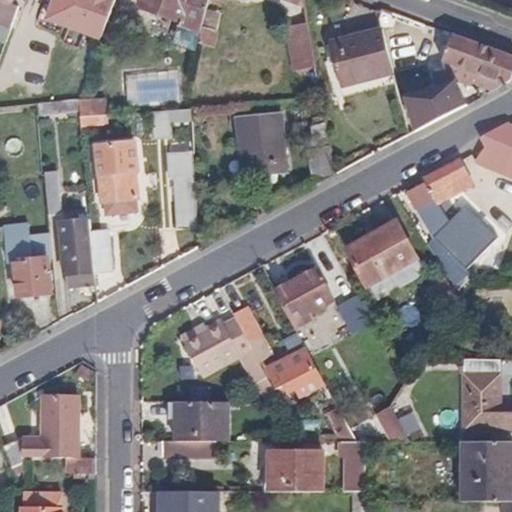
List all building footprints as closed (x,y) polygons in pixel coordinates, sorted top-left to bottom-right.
[(0,0),(0,26),(14,32),(22,10),(15,8),(17,0),(0,0)] [(58,0),(51,21),(103,39),(116,0),(58,0)] [(205,29),(210,0),(144,0),(140,11),(183,25),(176,48),(201,54),(203,44),(205,29)] [(314,63),(307,25),(288,29),(295,68),(314,63)] [(218,31),(205,29),(203,44),(215,46),(218,31)] [(397,73),(386,30),(335,45),(347,89),(397,73)] [(511,57),(456,36),(445,62),(450,78),(481,86),(481,84),(502,89),(511,82),(511,57)] [(181,74),(128,77),(130,112),(183,109),(181,74)] [(456,84),(453,85),(409,101),(418,134),(468,107),(465,98),(463,99),(456,84)] [(37,106),(38,120),(82,112),(82,108),(81,101),(37,106)] [(82,112),(83,122),(110,120),(109,105),(82,108),(82,112)] [(171,140),(169,115),(156,116),(156,141),(171,140)] [(245,179),(265,177),(266,185),(279,183),(278,175),(287,174),(281,115),(239,120),(245,179)] [(317,188),(337,178),(328,126),(314,128),(317,150),(311,151),(317,188)] [(511,134),(502,130),(482,141),(487,150),(479,167),(511,180),(511,134)] [(103,205),(110,204),(111,217),(139,214),(138,202),(142,201),(137,149),(98,153),(103,205)] [(181,232),(199,232),(195,157),(171,159),(173,181),(178,181),(181,232)] [(461,163),(424,183),(428,187),(409,197),(418,212),(432,203),(472,182),(461,163)] [(47,177),(53,218),(66,217),(62,175),(47,177)] [(436,240),(448,228),(432,203),(418,212),(436,240)] [(436,240),(464,266),(474,255),(491,234),(466,210),(448,228),(436,240)] [(73,282),(98,279),(97,264),(93,229),(92,223),(66,225),(71,276),(73,276),(73,282)] [(386,283),(420,261),(400,225),(352,253),(381,302),(393,294),(386,283)] [(93,229),(97,264),(114,263),(111,227),(93,229)] [(491,234),(474,255),(493,271),(506,243),(491,234)] [(16,264),(19,298),(54,294),(50,260),(58,259),(55,236),(9,240),(11,264),(16,264)] [(318,273),(279,295),(299,331),(316,320),(313,315),(334,303),(318,273)] [(428,292),(441,310),(458,299),(446,281),(428,292)] [(338,310),(352,337),(366,330),(352,303),(338,310)] [(250,311),(236,320),(261,366),(275,357),(250,311)] [(261,366),(236,320),(225,327),(223,323),(208,331),(186,345),(204,379),(242,357),(257,386),(260,384),(269,380),(261,366)] [(186,345),(208,331),(205,327),(182,339),(186,345)] [(329,385),(310,350),(271,373),(281,391),(287,388),(291,395),(302,390),(306,398),(329,385)] [(502,361),(467,360),(467,430),(511,430),(511,405),(502,406),(502,361)] [(260,384),(270,403),(281,403),(269,380),(260,384)] [(27,459),(70,459),(78,458),(78,400),(58,399),(58,406),(48,406),(48,442),(27,442),(6,448),(14,465),(27,459)] [(177,443),(193,444),(230,443),(229,404),(177,404),(177,443)] [(336,411),(351,443),(361,442),(342,408),(336,411)] [(413,413),(401,420),(410,436),(422,428),(413,413)] [(410,436),(401,420),(392,426),(401,441),(410,436)] [(370,492),(371,443),(361,442),(351,443),(346,442),(346,458),(351,459),(351,494),(358,493),(370,494),(370,492)] [(511,501),(511,442),(466,443),(465,501),(511,501)] [(177,443),(162,443),(163,464),(193,463),(193,444),(177,443)] [(273,454),(274,494),(326,493),(325,454),(273,454)] [(71,476),(98,475),(98,458),(78,458),(70,459),(71,476)] [(410,459),(410,483),(425,482),(424,478),(431,477),(431,458),(410,459)] [(370,502),(390,502),(389,492),(370,492),(370,494),(370,502)] [(358,511),(370,511),(370,502),(370,494),(358,493),(358,511)] [(163,495),(162,511),(219,511),(220,494),(163,495)] [(27,511),(63,510),(63,496),(28,496),(27,511)]
